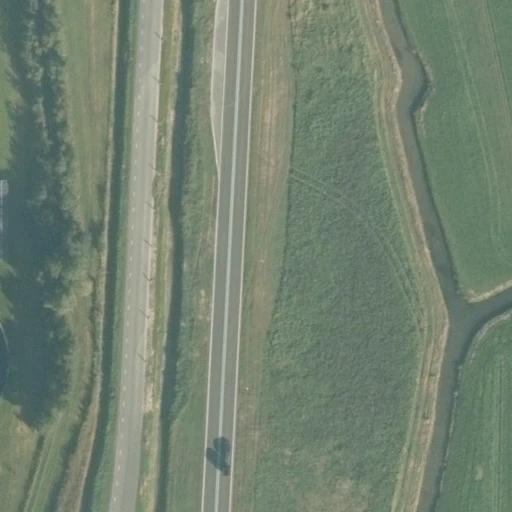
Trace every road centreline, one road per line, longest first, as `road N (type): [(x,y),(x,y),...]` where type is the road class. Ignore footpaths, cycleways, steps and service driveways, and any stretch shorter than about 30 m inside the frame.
road 1 (tertiary): [(122,511),(150,0)]
road 2 (trunk): [(241,0),(216,511)]
